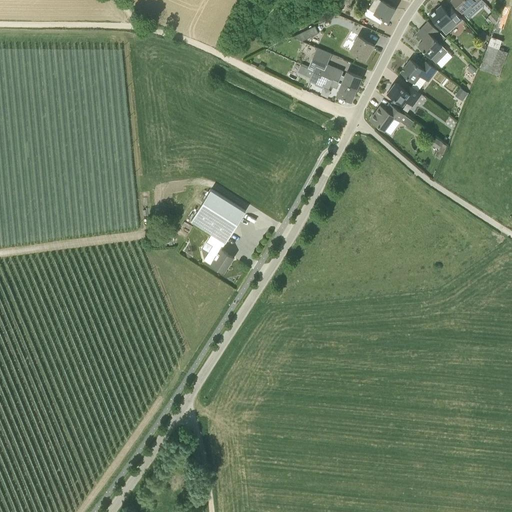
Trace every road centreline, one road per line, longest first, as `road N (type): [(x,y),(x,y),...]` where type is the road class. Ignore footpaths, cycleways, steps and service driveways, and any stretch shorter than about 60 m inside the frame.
road 1 (tertiary): [(109,511),(299,223),(418,0)]
road 2 (track): [(142,28),(344,111),(430,182),(511,234)]
road 3 (track): [(142,28),(0,23)]
